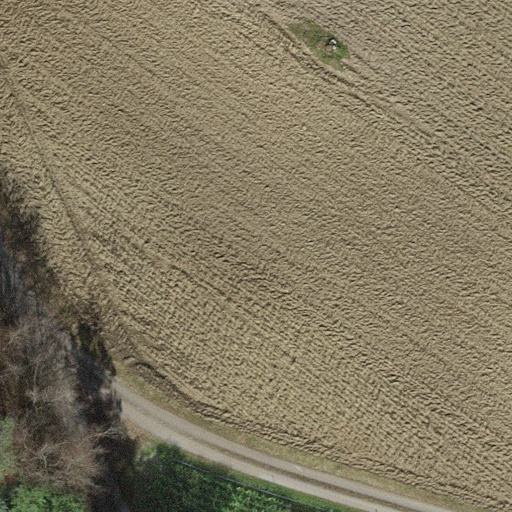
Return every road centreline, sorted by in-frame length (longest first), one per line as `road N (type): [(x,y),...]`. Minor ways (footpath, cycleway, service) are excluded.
road 1 (track): [(411,511),(212,450),(130,411),(37,341)]
road 2 (track): [(0,259),(117,511)]
